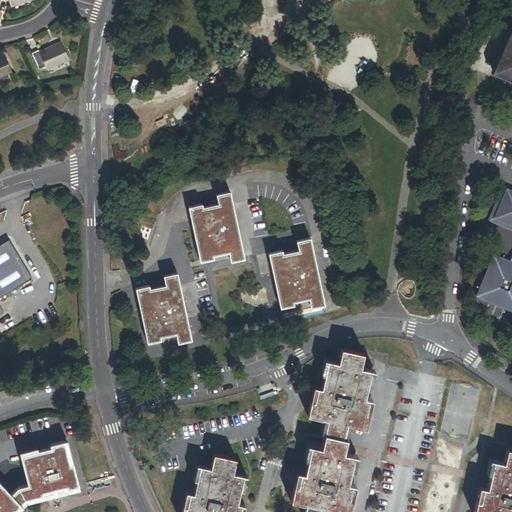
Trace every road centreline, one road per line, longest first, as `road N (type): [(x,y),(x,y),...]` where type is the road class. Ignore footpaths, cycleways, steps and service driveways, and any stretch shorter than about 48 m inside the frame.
road 1 (residential): [(444,337),(388,322),(352,327),(237,378),(107,404)]
road 2 (residential): [(93,166),(107,404)]
road 3 (unknown): [(100,363),(207,341),(195,268),(159,267)]
road 4 (residential): [(106,21),(93,91),(93,166)]
